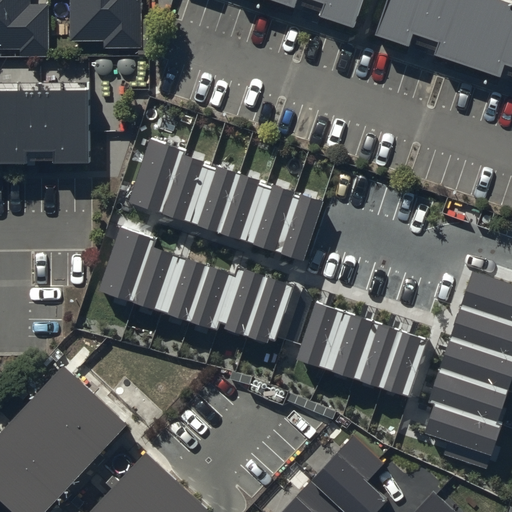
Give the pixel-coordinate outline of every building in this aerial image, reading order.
[(0,0),(0,42),(20,42),(21,51),(48,50),(47,0),(0,0)] [(69,0),(70,34),(103,35),(103,41),(141,42),(140,0),(69,0)] [(356,27),(365,0),(277,0),(296,6),(298,0),(319,0),(328,3),(324,16),(356,27)] [(511,6),(494,0),(387,0),(376,34),(413,47),(417,35),(445,45),(441,57),(502,78),(507,65),(511,66),(511,6)] [(88,131),(87,93),(41,94),(0,94),(0,157),(25,157),(25,149),(56,149),(56,156),(88,156),(88,131)] [(163,216),(183,157),(185,151),(153,140),(132,206),(163,216)] [(192,226),(212,167),(183,157),(163,216),(192,226)] [(219,235),(239,176),(212,167),(192,226),(219,235)] [(247,244),(267,185),(239,176),(219,235),(247,244)] [(274,253),(294,194),(267,185),(247,244),(274,253)] [(302,263),(322,204),(294,194),(274,253),(302,263)] [(133,305),(153,246),(155,240),(124,229),(102,295),(133,305)] [(163,315),(183,256),(153,246),(133,305),(163,315)] [(190,324),(210,265),(183,256),(163,315),(190,324)] [(220,327),(238,275),(210,265),(190,324),(218,333),(220,327)] [(247,336),(267,278),(240,269),(238,275),(220,327),(247,336)] [(511,287),(477,275),(466,308),(511,323),(511,287)] [(275,346),(295,287),(267,278),(247,336),(275,346)] [(326,372),(346,313),(319,304),(299,363),(326,372)] [(511,323),(466,308),(455,339),(511,358),(511,323)] [(354,381),(374,323),(346,313),(326,372),(354,381)] [(381,390),(401,332),(374,323),(354,381),(381,390)] [(409,400),(429,341),(401,332),(381,390),(409,400)] [(511,379),(511,358),(455,339),(444,371),(507,392),(511,379)] [(45,511),(128,423),(66,366),(0,438),(0,500),(3,498),(18,511),(45,511)] [(507,392),(444,371),(433,402),(442,405),(497,424),(507,392)] [(497,424),(442,405),(431,436),(494,458),(505,427),(497,424)] [(315,480),(348,511),(378,511),(386,503),(367,485),(385,466),(355,437),(315,480)] [(207,511),(210,510),(148,453),(93,511),(207,511)] [(348,511),(315,480),(283,511),(348,511)] [(448,511),(435,499),(421,511),(448,511)]
